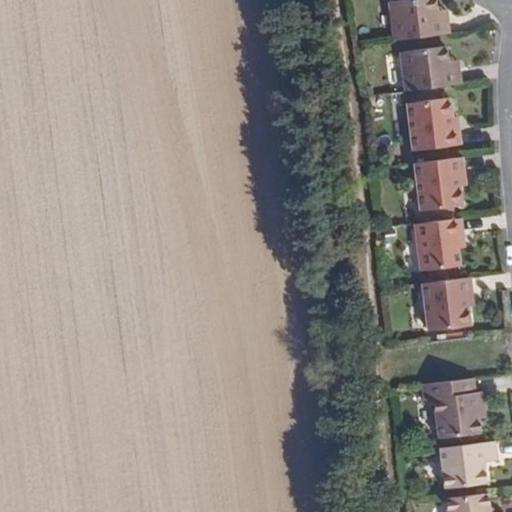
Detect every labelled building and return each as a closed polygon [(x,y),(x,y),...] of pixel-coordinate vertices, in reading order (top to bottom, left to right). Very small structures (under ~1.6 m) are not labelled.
[(400,0),(390,2),(394,40),(428,36),(444,34),(442,10),(436,11),(434,0),(400,0)] [(400,53),(405,91),(442,86),(455,84),(453,60),(447,61),(445,46),(430,48),(400,53)] [(449,98),(444,99),(407,103),(413,151),(445,146),(460,144),(457,128),(453,128),(451,117),(449,98)] [(446,159),(415,163),(420,209),(445,208),(462,206),(460,186),(459,173),(463,172),(461,157),(446,159)] [(447,220),(415,224),(421,270),(454,267),(459,266),(457,248),(455,234),(461,232),(459,218),(447,220)] [(456,279),(422,283),(428,332),(465,326),(470,325),(467,306),(465,293),(471,292),(469,277),(456,279)] [(473,378),(421,385),(422,399),(432,398),(436,437),(479,431),(478,416),(476,409),(484,408),(482,392),(474,393),(473,378)] [(497,441),(442,448),(445,486),(489,481),(486,461),(499,459),(497,441)] [(490,492),(447,498),(448,511),(505,511),(505,510),(492,511),(490,492)]
